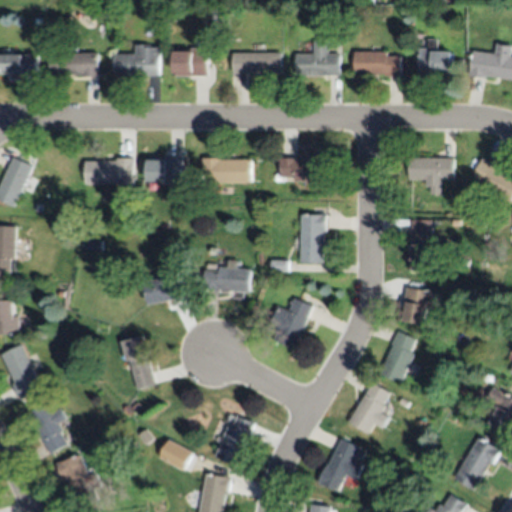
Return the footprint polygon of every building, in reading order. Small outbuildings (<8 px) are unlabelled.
[(460,17),(457,12),(462,7),(466,12),(460,17)] [(32,17),(41,16),(41,24),(32,24),(32,17)] [(451,76),(420,77),(419,49),(428,49),(428,39),(437,40),(437,48),(451,48),(451,76)] [(341,77),(296,76),(295,54),(314,54),(314,43),(328,43),(328,55),(341,55),(341,77)] [(511,80),(486,76),(485,79),(469,76),(473,51),(495,55),(496,44),(511,46),(510,57),(511,57),(511,80)] [(161,75),(116,75),(116,56),(138,56),(138,46),(161,46),(161,75)] [(174,76),(173,48),(207,48),(207,77),(174,76)] [(387,52),(387,56),(401,56),(401,77),(385,77),(385,76),(354,75),(355,51),(387,52)] [(99,53),(100,77),(83,78),(83,76),(51,77),(50,55),(99,53)] [(281,53),(281,75),(262,76),(262,74),(232,74),(231,54),(281,53)] [(0,74),(0,55),(39,56),(39,74),(0,74)] [(15,208),(0,200),(0,189),(15,157),(34,166),(15,208)] [(164,186),(164,181),(149,181),(149,160),(164,159),(164,158),(183,157),(183,185),(164,186)] [(205,185),(203,159),(220,158),(220,160),(251,160),(252,183),(219,183),(219,184),(205,185)] [(294,181),(294,179),(280,178),(280,159),(324,158),(324,182),(294,181)] [(455,158),(454,180),(441,180),(441,195),(431,195),(431,187),(426,187),(426,180),(410,180),(410,158),(455,158)] [(86,184),(87,163),(117,164),(118,159),(134,160),(133,183),(133,194),(119,193),(119,186),(86,184)] [(511,202),(484,187),(486,185),(473,178),(482,159),(496,166),(496,168),(511,176),(511,202)] [(41,213),(34,211),(35,203),(42,204),(41,213)] [(301,217),(327,217),(328,232),(324,232),(325,263),(303,264),(301,217)] [(432,270),(410,269),(410,266),(409,266),(410,251),(412,251),(411,220),(432,221),(432,270)] [(16,259),(12,259),(12,262),(17,263),(17,271),(12,270),(12,273),(0,272),(0,226),(18,228),(16,259)] [(87,250),(87,241),(101,241),(101,250),(87,250)] [(250,270),(248,293),(202,291),(203,271),(210,271),(210,266),(216,267),(216,271),(218,271),(218,268),(228,268),(228,261),(238,261),(237,269),(250,270)] [(288,273),(271,272),(271,261),(288,261),(288,273)] [(150,305),(146,282),(181,276),(185,298),(150,305)] [(431,310),(428,309),(426,325),(401,321),(407,288),(435,292),(431,310)] [(489,301),(487,312),(476,309),(478,298),(489,301)] [(313,308),(296,350),(275,340),(277,333),(270,329),(280,306),(290,310),(292,306),(287,305),(290,300),(294,301),(294,300),(313,308)] [(20,335),(0,337),(0,302),(15,301),(16,317),(19,317),(20,335)] [(402,384),(381,374),(393,346),(392,345),(398,331),(417,340),(411,353),(415,354),(402,384)] [(156,386),(138,391),(131,362),(127,362),(121,342),(145,336),(149,355),(156,386)] [(44,390),(21,401),(13,385),(16,384),(2,355),(22,345),(44,390)] [(484,377),(486,372),(494,375),(492,380),(484,377)] [(369,435),(349,423),(373,384),(390,395),(384,405),(386,406),(382,413),(389,418),(382,429),(375,425),(369,435)] [(511,396),(511,434),(492,425),(499,411),(496,409),(498,404),(489,399),(493,390),(501,395),(503,392),(511,396)] [(398,403),(401,398),(410,403),(406,408),(398,403)] [(51,453),(28,414),(48,402),(54,413),(61,409),(67,420),(60,424),(64,431),(62,433),(68,444),(51,453)] [(235,468),(215,458),(228,428),(231,429),(237,416),(255,424),(235,468)] [(467,431),(460,426),(463,422),(470,427),(467,431)] [(144,428),(152,438),(146,444),(137,435),(144,428)] [(475,490),(454,478),(479,437),(502,451),(494,465),(490,464),(475,490)] [(338,492),(319,482),(328,465),(329,466),(343,439),(360,449),(355,460),(364,465),(355,480),(347,475),(338,492)] [(129,449),(128,442),(135,441),(136,447),(129,449)] [(160,460),(186,470),(193,451),(168,441),(160,460)] [(77,508),(66,479),(64,480),(57,465),(81,456),(89,477),(96,474),(100,485),(93,488),(98,499),(77,508)] [(198,511),(207,472),(231,478),(228,494),(226,494),(222,511),(198,511)] [(452,494),(468,504),(462,511),(435,511),(440,505),(444,507),(452,494)]
